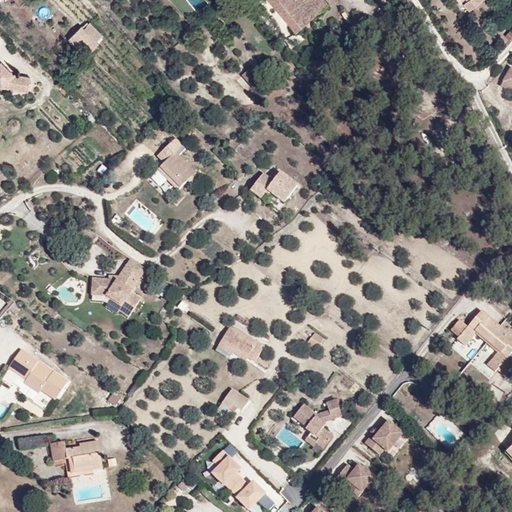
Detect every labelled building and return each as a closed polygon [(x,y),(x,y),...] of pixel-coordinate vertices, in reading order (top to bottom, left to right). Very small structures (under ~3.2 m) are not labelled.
[(329,8),(323,0),(271,0),(296,33),(329,8)] [(464,0),(467,3),(463,7),(468,14),(485,0),(464,0)] [(99,41),(89,30),(86,33),(84,30),(74,39),(78,43),(91,57),(98,50),(94,45),(99,41)] [(91,57),(78,43),(72,49),(85,63),(91,57)] [(29,78),(12,75),(7,70),(1,69),(0,67),(0,87),(27,92),(29,78)] [(260,86),(247,71),(237,80),(250,95),(260,86)] [(172,193),(192,176),(180,162),(185,158),(175,147),(162,158),(165,162),(153,172),(172,193)] [(281,201),(297,182),(280,168),(273,176),(263,169),(250,185),(261,194),(266,189),(281,201)] [(126,215),(153,236),(162,224),(134,204),(126,215)] [(126,294),(141,270),(121,256),(107,279),(79,278),(78,298),(102,299),(96,309),(111,319),(114,315),(122,320),(134,299),(126,294)] [(182,302),(177,308),(184,314),(190,308),(182,302)] [(487,343),(501,326),(481,310),(467,326),(460,320),(451,330),(459,337),(457,339),(466,347),(476,335),(487,343)] [(253,362),(263,347),(229,326),(217,345),(232,354),(232,353),(234,350),(247,357),(253,362)] [(496,371),(511,351),(511,335),(501,326),(487,343),(496,350),(485,363),(496,371)] [(312,334),(307,348),(319,352),(324,338),(312,334)] [(18,376),(32,357),(22,350),(8,369),(18,376)] [(247,357),(234,350),(232,353),(245,361),(247,357)] [(24,381),(37,364),(38,362),(32,357),(18,376),(24,381)] [(51,401),(66,381),(50,370),(49,373),(37,364),(24,381),(22,385),(36,395),(38,391),(51,401)] [(511,383),(498,375),(493,384),(508,392),(511,385),(511,383)] [(249,401),(231,388),(221,402),(228,407),(230,404),(235,408),(242,412),(249,401)] [(326,424),(324,422),(323,417),(330,415),(332,419),(342,416),(336,399),(326,403),(329,411),(317,415),(303,404),(294,417),(307,426),(306,428),(311,432),(318,438),(316,442),(323,448),(333,437),(323,428),(326,424)] [(379,450),(394,431),(379,419),(364,438),(376,447),(379,450)] [(416,428),(411,433),(416,439),(422,434),(416,428)] [(316,442),(318,438),(311,432),(305,439),(312,446),(316,442)] [(92,463),(89,436),(61,439),(60,435),(44,437),(46,456),(58,455),(60,467),(92,463)] [(376,447),(364,438),(364,437),(362,435),(357,441),(371,453),(376,447)] [(233,479),(226,472),(231,468),(213,449),(203,459),(207,464),(200,471),(211,482),(212,481),(222,489),(233,479)] [(371,480),(350,463),(346,468),(338,463),(327,477),(350,495),(358,486),(363,490),(371,480)] [(174,491),(186,477),(178,471),(167,485),(174,491)] [(227,497),(239,509),(256,492),(244,480),(240,485),(233,479),(222,489),(228,496),(227,497)] [(368,494),(376,484),(371,480),(363,490),(368,494)]
